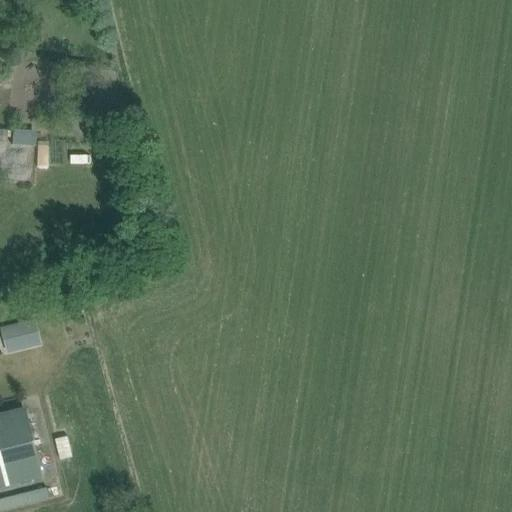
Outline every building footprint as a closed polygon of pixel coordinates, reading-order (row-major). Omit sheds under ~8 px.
[(108,123),(109,156),(126,155),(126,122),(108,123)] [(0,160),(8,161),(11,140),(0,139),(0,160)] [(1,329),(7,355),(41,346),(35,320),(1,329)] [(29,420),(0,427),(0,477),(41,467),(29,420)] [(67,436),(54,439),(59,459),(72,456),(67,436)]
